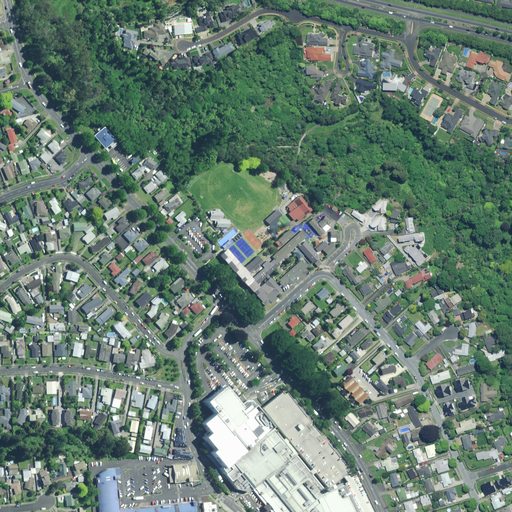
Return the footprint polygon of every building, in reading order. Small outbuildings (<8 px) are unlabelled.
[(503,0),(498,0),(497,6),(511,9),(511,0),(510,0),(510,2),(504,1),(503,0)] [(227,18),(232,16),(231,13),(233,12),(234,14),(237,14),(238,10),(236,4),(234,5),(233,4),(227,6),(227,8),(225,9),(226,10),(220,12),(220,13),(218,14),(221,23),(228,20),(227,18)] [(196,17),(199,26),(197,27),(194,28),(196,34),(207,30),(206,28),(207,27),(208,30),(216,27),(213,21),(210,22),(208,17),(210,16),(208,11),(205,12),(206,15),(201,17),(201,15),(196,17)] [(261,23),(260,21),(257,24),(258,26),(255,27),(259,32),(261,31),(262,32),(274,24),(271,21),(269,22),(267,20),(261,23)] [(172,35),(189,33),(188,23),(171,25),(172,35)] [(162,26),(162,24),(153,25),(153,27),(148,27),(148,31),(142,31),(143,38),(151,38),(151,40),(157,40),(157,34),(163,34),(163,29),(165,29),(165,26),(162,26)] [(240,31),(235,35),(236,37),(235,38),(237,41),(236,41),(239,46),(254,37),(255,37),(250,28),(241,33),(240,31)] [(133,37),(134,38),(136,32),(122,29),(122,32),(120,32),(119,36),(122,37),(121,40),(122,41),(121,47),(130,49),(131,46),(133,46),(134,40),(132,40),(133,37)] [(307,36),(307,44),(311,44),(311,45),(327,46),(328,39),(322,39),(322,38),(325,35),(321,32),(319,34),(316,34),(316,35),(309,34),(307,36)] [(216,47),(211,50),(211,52),(215,59),(233,49),(229,42),(227,43),(221,46),(222,46),(217,49),(216,47)] [(360,47),(361,47),(361,48),(354,47),(354,55),(361,55),(362,53),(366,53),(366,56),(372,57),(373,51),(369,50),(369,49),(373,49),(374,44),(374,43),(360,42),(360,47)] [(325,54),(325,47),(314,47),(306,47),(306,49),(304,48),(304,53),(305,54),(305,57),(308,57),(308,58),(311,58),(311,61),(319,61),(331,61),(331,54),(325,54)] [(141,53),(147,57),(147,56),(152,59),(151,60),(156,61),(156,60),(158,59),(160,64),(161,66),(166,60),(164,56),(165,50),(158,50),(159,48),(152,48),(152,51),(148,49),(148,50),(144,48),(141,53)] [(436,48),(434,53),(431,51),(430,52),(427,51),(425,57),(428,58),(428,59),(431,60),(429,65),(435,67),(442,50),(436,48)] [(395,51),(390,50),(389,54),(383,52),(382,57),(386,58),(385,62),(381,61),(379,68),(385,69),(385,68),(390,69),(391,65),(400,68),(402,61),(393,59),(395,51)] [(443,57),(444,58),(442,62),(441,61),(439,67),(443,69),(442,72),(447,74),(448,71),(453,73),(456,66),(454,65),(455,63),(456,62),(458,59),(456,55),(452,57),(449,56),(451,53),(445,51),(443,57)] [(4,58),(2,52),(0,52),(0,65),(10,63),(9,57),(4,58)] [(196,67),(206,64),(207,66),(212,65),(210,60),(211,60),(209,52),(203,54),(203,55),(198,57),(197,54),(193,56),(193,58),(191,58),(193,63),(194,62),(196,66),(196,67)] [(490,56),(480,52),(479,56),(471,53),(466,66),(473,69),(475,64),(477,65),(478,61),(484,64),(484,63),(487,64),(490,56)] [(172,66),(172,69),(177,69),(177,68),(181,68),(181,70),(187,69),(187,67),(189,67),(188,57),(182,58),(182,59),(176,60),(176,59),(171,59),(171,62),(169,62),(169,66),(172,66)] [(361,66),(365,66),(364,68),(363,71),(358,70),(357,76),(369,77),(368,79),(375,79),(376,71),(374,71),(375,65),(371,65),(372,61),(369,61),(369,59),(365,59),(365,62),(362,61),(361,66)] [(501,79),(500,80),(505,81),(508,82),(511,74),(504,71),(502,67),(502,66),(503,63),(496,60),(495,63),(490,61),(488,66),(493,68),(494,71),(496,77),(497,77),(497,78),(501,79)] [(317,68),(317,66),(314,66),(314,65),(309,65),(309,66),(307,67),(307,70),(303,70),(304,74),(307,74),(307,75),(310,75),(311,78),(323,78),(323,71),(321,71),(321,68),(317,68)] [(459,71),(456,79),(458,81),(457,82),(462,83),(463,80),(465,80),(464,81),(466,82),(466,83),(469,84),(468,88),(472,90),(474,84),(472,83),(476,73),(470,71),(469,73),(467,72),(466,74),(459,71)] [(397,75),(392,83),(391,83),(384,78),(380,84),(383,86),(383,90),(397,91),(398,88),(404,93),(407,87),(400,82),(402,78),(397,75)] [(378,85),(358,79),(357,81),(358,82),(355,90),(365,93),(365,90),(368,91),(369,90),(374,91),(374,88),(377,89),(378,85)] [(499,95),(503,88),(502,87),(503,85),(498,82),(497,84),(492,81),(489,89),(488,93),(491,95),(491,96),(492,97),(489,103),(495,105),(497,101),(497,100),(499,95)] [(325,89),(322,88),(319,94),(320,94),(317,100),(323,103),(325,101),(333,86),(328,83),(325,89)] [(414,103),(421,106),(423,102),(422,102),(424,97),(426,97),(428,92),(423,89),(422,92),(414,88),(411,95),(413,96),(411,99),(415,101),(414,103)] [(511,89),(511,90),(511,94),(511,95),(511,96),(506,93),(504,98),(505,98),(505,100),(502,99),(499,105),(503,107),(502,107),(508,110),(511,104),(511,89)] [(346,102),(346,103),(348,99),(347,98),(348,97),(343,95),(342,96),(338,94),(339,92),(334,90),(331,97),(333,97),(332,100),(336,101),(335,103),(340,105),(341,103),(345,105),(346,102)] [(6,103),(18,112),(17,113),(20,115),(20,118),(26,117),(25,112),(21,113),(25,108),(10,97),(6,103)] [(0,117),(9,115),(7,106),(0,107),(0,117)] [(441,124),(442,125),(441,127),(447,130),(448,128),(449,128),(447,132),(451,134),(461,117),(462,117),(463,115),(462,114),(464,112),(458,108),(454,116),(451,115),(451,116),(447,114),(441,124)] [(470,119),(465,116),(461,124),(462,125),(460,128),(471,134),(470,136),(475,138),(484,122),(477,118),(473,127),(469,125),(468,121),(470,119)] [(21,121),(23,126),(24,125),(26,127),(23,130),(25,132),(28,134),(37,124),(31,119),(29,121),(27,119),(21,121)] [(16,142),(11,125),(4,127),(9,144),(16,142)] [(103,126),(93,135),(105,148),(109,144),(112,148),(117,143),(103,126)] [(44,131),(41,128),(35,135),(40,139),(38,142),(43,145),(50,136),(46,133),(44,132),(44,131)] [(484,134),(479,138),(482,143),(484,141),(489,147),(494,143),(492,140),(493,137),(498,138),(500,131),(494,130),(493,132),(488,131),(486,129),(482,132),(484,134)] [(511,136),(506,136),(504,145),(501,144),(500,149),(503,149),(508,150),(511,150),(511,136)] [(57,145),(53,140),(46,146),(53,154),(59,149),(56,145),(57,145)] [(43,147),(40,144),(34,150),(37,153),(39,151),(41,152),(45,149),(43,147)] [(67,155),(62,150),(54,158),(60,165),(64,162),(63,161),(66,158),(65,157),(67,155)] [(51,159),(44,152),(39,157),(45,164),(51,159)] [(17,162),(15,154),(10,156),(12,164),(16,162),(21,175),(29,173),(24,160),(17,162)] [(139,159),(136,155),(129,161),(133,165),(139,159)] [(39,165),(36,157),(33,158),(33,159),(28,162),(32,173),(36,171),(35,167),(39,165)] [(151,161),(151,159),(148,157),(147,158),(146,158),(142,164),(151,170),(152,168),(154,169),(157,165),(151,161)] [(15,177),(10,165),(7,166),(2,168),(6,180),(15,177)] [(144,170),(140,166),(130,175),(135,180),(143,173),(142,172),(144,170)] [(166,178),(159,170),(154,175),(157,178),(151,183),(150,182),(142,188),(147,194),(155,187),(160,182),(160,183),(166,178)] [(92,183),(88,177),(83,181),(76,183),(78,189),(86,188),(92,183)] [(94,190),(91,188),(84,194),(91,201),(100,193),(95,188),(94,190)] [(152,196),(159,206),(165,202),(162,199),(167,195),(163,189),(152,196)] [(77,193),(74,190),(70,194),(80,204),(84,200),(82,198),(80,199),(78,197),(79,196),(77,194),(77,193)] [(181,202),(175,194),(167,201),(168,203),(163,206),(167,213),(180,204),(180,203),(181,202)] [(105,202),(100,196),(97,198),(99,200),(97,202),(104,210),(111,203),(108,200),(105,202)] [(312,210),(299,196),(286,207),(288,209),(287,210),(289,212),(287,214),(293,221),(295,219),(298,222),(304,216),(305,216),(312,210)] [(58,203),(54,197),(48,201),(51,206),(50,207),(55,214),(61,210),(57,204),(58,203)] [(72,202),(69,198),(63,202),(70,212),(73,210),(72,208),(78,204),(75,200),(72,202)] [(35,201),(36,213),(37,213),(37,215),(47,215),(47,209),(43,209),(43,201),(35,201)] [(32,217),(26,205),(21,207),(24,214),(21,215),(23,219),(26,218),(27,220),(32,217)] [(119,213),(115,207),(103,214),(106,220),(111,217),(113,220),(117,217),(116,215),(119,213)] [(356,212),(349,207),(346,211),(353,216),(356,212)] [(384,213),(387,211),(385,209),(382,211),(381,210),(369,222),(374,227),(386,215),(384,213)] [(210,219),(217,219),(216,227),(230,227),(230,220),(223,219),(223,212),(221,211),(210,210),(210,219)] [(401,212),(393,210),(391,218),(399,219),(399,216),(400,217),(401,212)] [(4,214),(5,215),(3,216),(5,220),(7,219),(10,225),(18,220),(16,215),(12,217),(9,211),(4,214)] [(184,215),(181,211),(173,218),(177,222),(178,221),(179,222),(176,225),(178,227),(185,221),(182,217),(184,215)] [(125,219),(122,216),(116,222),(118,224),(114,228),(119,233),(128,225),(124,220),(125,219)] [(316,224),(312,218),(307,223),(319,236),(324,232),(321,229),(325,225),(327,226),(330,221),(324,216),(320,220),(316,224)] [(406,227),(407,230),(405,231),(406,233),(409,232),(415,232),(413,218),(405,219),(406,227)] [(89,224),(84,223),(72,224),(73,231),(83,231),(86,234),(81,238),(86,244),(94,237),(90,232),(93,228),(89,224)] [(111,231),(104,223),(100,226),(107,234),(111,231)] [(207,241),(195,227),(190,231),(203,245),(207,241)] [(69,236),(68,228),(57,230),(59,239),(66,238),(66,236),(69,236)] [(134,234),(130,228),(122,235),(129,243),(138,235),(136,232),(134,234)] [(268,234),(263,229),(256,236),(261,241),(268,234)] [(308,236),(302,229),(271,257),(277,263),(308,236)] [(293,235),(288,229),(281,235),(281,236),(276,241),(280,245),(288,238),(289,239),(293,235)] [(341,242),(341,231),(329,231),(329,239),(334,239),(334,242),(341,242)] [(46,243),(45,243),(44,243),(45,246),(46,245),(47,251),(53,250),(51,241),(55,241),(54,232),(45,233),(46,243)] [(42,239),(40,233),(33,236),(35,242),(42,239)] [(242,235),(240,233),(232,240),(234,242),(242,235)] [(409,254),(409,253),(412,253),(414,237),(407,236),(405,252),(407,252),(406,253),(409,254)] [(102,240),(101,239),(95,245),(88,248),(91,254),(98,251),(105,245),(105,246),(110,242),(106,237),(102,240)] [(42,249),(40,245),(39,246),(38,245),(36,246),(33,239),(28,241),(34,253),(42,249)] [(224,250),(232,243),(229,239),(221,246),(224,250)] [(148,245),(143,240),(141,242),(139,240),(132,246),(139,253),(148,245)] [(315,253),(305,241),(297,248),(312,264),(318,258),(314,253),(315,253)] [(327,244),(324,241),(314,249),(317,253),(327,244)] [(389,241),(385,245),(380,250),(384,255),(383,257),(387,261),(391,257),(387,253),(394,246),(389,241)] [(115,246),(111,242),(105,247),(109,251),(115,246)] [(30,251),(25,243),(16,249),(19,255),(25,251),(26,254),(30,251)] [(335,248),(331,243),(322,250),(327,255),(335,248)] [(373,252),(370,247),(363,252),(371,264),(377,260),(372,253),(373,252)] [(303,256),(296,248),(291,252),(299,260),(303,256)] [(19,260),(12,250),(7,253),(6,252),(3,254),(7,260),(8,259),(12,265),(19,260)] [(280,290),(269,277),(258,288),(247,276),(247,275),(224,250),(217,257),(261,307),(265,307),(274,300),(272,298),(280,290)] [(157,256),(152,251),(141,260),(145,266),(157,256)] [(111,258),(105,252),(101,256),(101,257),(98,261),(102,266),(111,258)] [(141,258),(138,255),(132,261),(135,264),(141,258)] [(262,260),(258,256),(244,268),(248,272),(253,268),(255,271),(259,267),(257,264),(262,260)] [(163,270),(168,266),(161,258),(151,267),(156,272),(160,268),(163,270)] [(420,263),(415,258),(411,261),(416,267),(420,263)] [(308,267),(302,259),(278,280),(279,281),(276,284),(281,289),(282,288),(282,289),(288,283),(289,285),(295,279),(295,278),(308,267)] [(368,267),(363,260),(358,264),(360,266),(356,269),(360,273),(368,267)] [(409,269),(405,260),(392,267),(396,276),(398,275),(398,276),(402,274),(401,273),(409,269)] [(268,263),(266,261),(261,265),(263,268),(251,279),(257,285),(277,267),(271,261),(268,263)] [(119,271),(112,262),(107,266),(111,272),(110,273),(112,277),(119,271)] [(60,265),(54,266),(54,269),(51,269),(52,281),(51,281),(52,291),(53,291),(54,294),(61,294),(61,284),(60,282),(61,282),(60,265)] [(356,278),(348,266),(342,271),(345,276),(346,276),(351,282),(353,281),(356,285),(364,280),(360,275),(356,278)] [(131,270),(128,267),(113,280),(117,284),(118,282),(122,287),(128,282),(125,278),(127,276),(126,275),(131,270)] [(141,272),(137,268),(132,272),(135,276),(141,272)] [(426,275),(424,270),(419,273),(419,274),(410,278),(410,279),(404,282),(408,289),(412,287),(411,285),(414,283),(414,284),(422,280),(423,282),(433,277),(431,273),(426,275)] [(78,274),(66,271),(64,279),(76,283),(78,274)] [(185,283),(179,277),(167,288),(173,294),(177,291),(183,287),(182,286),(185,283)] [(41,284),(38,278),(25,286),(31,297),(34,295),(31,290),(41,284)] [(139,280),(135,278),(127,292),(133,296),(137,290),(142,283),(138,281),(139,280)] [(91,291),(84,283),(77,289),(78,290),(76,293),(81,299),(91,291)] [(373,291),(368,283),(359,289),(364,296),(373,291)] [(440,283),(435,285),(437,290),(430,293),(433,298),(447,292),(445,289),(443,290),(440,283)] [(328,293),(323,288),(315,295),(320,300),(328,293)] [(27,298),(20,289),(15,293),(22,304),(23,303),(25,306),(30,303),(27,298)] [(150,298),(145,292),(134,301),(140,308),(150,298)] [(67,299),(72,305),(76,299),(74,297),(75,296),(71,293),(68,297),(67,299)] [(186,296),(184,293),(175,301),(181,309),(192,299),(188,294),(186,296)] [(42,298),(39,294),(34,298),(38,304),(42,302),(40,299),(42,298)] [(462,301),(458,294),(450,299),(448,297),(444,300),(450,308),(462,301)] [(12,296),(5,299),(8,304),(12,314),(21,310),(18,304),(15,305),(12,296)] [(89,310),(101,304),(97,296),(91,299),(92,300),(84,304),(80,308),(86,315),(85,316),(88,319),(92,316),(89,310)] [(150,319),(155,314),(158,305),(155,304),(159,301),(155,297),(149,302),(151,304),(149,310),(145,314),(150,319)] [(391,302),(387,297),(382,301),(380,299),(375,303),(378,306),(374,309),(378,313),(391,302)] [(299,310),(304,315),(309,311),(311,309),(313,307),(308,302),(299,310)] [(344,308),(338,302),(328,313),(333,318),(344,308)] [(196,305),(193,303),(188,308),(196,315),(203,308),(198,303),(196,305)] [(403,309),(398,304),(389,312),(388,311),(382,316),(388,323),(399,313),(398,312),(403,309)] [(53,313),(53,316),(51,317),(51,320),(53,320),(58,319),(58,314),(63,314),(63,305),(48,305),(48,313),(53,313)] [(189,311),(185,307),(180,312),(184,316),(189,311)] [(112,314),(107,308),(94,320),(99,325),(112,314)] [(461,312),(460,308),(453,310),(455,316),(460,314),(462,321),(477,316),(476,312),(474,313),(473,309),(461,312)] [(0,319),(10,323),(12,319),(9,318),(11,314),(0,310),(0,319)] [(440,321),(433,310),(427,314),(434,325),(440,321)] [(162,324),(165,322),(168,316),(160,312),(158,318),(159,318),(154,323),(160,330),(164,326),(162,324)] [(352,320),(347,315),(337,324),(342,330),(352,320)] [(41,319),(26,316),(24,322),(42,327),(43,323),(40,322),(41,319)] [(286,323),(291,329),(295,325),(297,324),(296,324),(298,322),(294,317),(293,318),(291,316),(288,319),(289,321),(286,323)] [(168,339),(175,332),(178,323),(172,320),(168,328),(163,333),(168,339)] [(131,335),(119,321),(113,326),(123,338),(125,336),(127,338),(131,335)] [(425,327),(420,321),(415,325),(424,335),(432,327),(429,324),(425,327)] [(395,325),(395,326),(395,327),(393,329),(395,330),(394,331),(400,337),(405,332),(397,323),(395,325)] [(476,327),(475,323),(470,324),(468,337),(475,338),(476,327)] [(86,340),(86,333),(86,331),(89,331),(89,327),(87,327),(87,326),(77,326),(76,327),(70,327),(69,332),(77,332),(77,331),(80,331),(80,333),(80,339),(86,340)] [(318,331),(315,327),(311,331),(316,337),(323,332),(320,329),(318,331)] [(342,333),(337,328),(330,333),(335,339),(342,333)] [(296,335),(291,329),(287,333),(292,339),(296,335)] [(313,338),(306,330),(300,336),(303,339),(304,337),(309,342),(313,338)] [(363,335),(358,330),(351,337),(350,335),(345,340),(351,346),(363,335)] [(423,335),(418,330),(415,333),(420,338),(423,335)] [(418,336),(412,332),(408,337),(407,337),(404,341),(412,347),(415,343),(413,342),(418,336)] [(60,340),(60,334),(58,335),(58,333),(53,333),(53,336),(46,336),(47,342),(53,342),(53,340),(60,340)] [(498,343),(496,337),(485,339),(488,350),(493,349),(492,345),(498,343)] [(359,346),(363,351),(367,348),(372,344),(370,342),(371,341),(368,338),(359,346)] [(326,345),(320,339),(311,346),(316,351),(321,347),(322,349),(326,345)] [(24,358),(24,342),(20,342),(15,342),(15,348),(16,348),(16,355),(17,355),(17,358),(24,358)] [(39,348),(37,348),(34,343),(28,346),(30,350),(31,358),(39,357),(39,348)] [(70,349),(72,349),(71,356),(79,357),(80,355),(82,355),(83,350),(80,349),(81,344),(74,343),(73,344),(71,344),(70,349)] [(105,344),(100,343),(97,360),(107,362),(109,349),(104,349),(105,344)] [(44,345),(44,344),(41,344),(41,356),(49,356),(49,353),(50,353),(50,345),(44,345)] [(63,346),(63,344),(56,345),(56,350),(53,350),(54,357),(66,356),(66,346),(63,346)] [(469,345),(462,344),(462,350),(455,349),(455,355),(469,356),(470,347),(468,347),(469,345)] [(91,346),(85,345),(84,350),(83,358),(89,359),(89,357),(93,357),(95,350),(90,349),(91,346)] [(7,348),(7,346),(0,346),(0,353),(1,353),(2,358),(12,358),(11,354),(10,354),(10,348),(7,348)] [(134,349),(133,352),(129,352),(129,353),(127,353),(124,367),(129,368),(130,364),(133,365),(134,360),(137,361),(139,350),(134,349)] [(359,357),(353,350),(348,354),(355,361),(359,357)] [(151,360),(149,351),(142,353),(143,359),(140,360),(141,363),(138,363),(139,369),(154,366),(153,359),(151,360)] [(335,358),(331,351),(321,358),(327,366),(331,363),(330,361),(335,358)] [(385,357),(380,351),(371,360),(375,365),(385,357)] [(507,358),(505,351),(501,352),(501,351),(493,353),(493,354),(488,356),(489,362),(507,358)] [(124,355),(113,353),(112,362),(119,364),(119,362),(122,363),(124,355)] [(437,354),(425,364),(430,370),(442,360),(437,354)] [(475,371),(473,364),(456,370),(458,376),(475,371)] [(346,371),(342,365),(332,371),(336,377),(346,371)] [(393,366),(379,369),(381,376),(394,372),(393,366)] [(447,371),(429,376),(431,385),(449,379),(447,371)] [(358,405),(367,397),(359,387),(358,388),(356,386),(357,385),(349,376),(340,384),(348,394),(350,392),(352,394),(350,395),(358,405)] [(399,384),(400,388),(406,386),(402,376),(391,379),(393,386),(399,384)] [(383,394),(387,391),(387,389),(379,379),(376,381),(377,383),(374,386),(377,389),(378,388),(380,391),(378,392),(380,395),(382,393),(383,394)] [(466,389),(469,388),(469,386),(470,386),(468,381),(465,382),(464,379),(459,379),(456,381),(457,385),(454,386),(456,391),(457,392),(466,390),(466,389)] [(77,382),(65,381),(64,396),(74,397),(74,390),(77,390),(77,382)] [(58,390),(58,382),(45,382),(46,394),(55,394),(55,390),(58,390)] [(23,384),(15,383),(15,390),(16,390),(15,400),(20,400),(21,392),(24,392),(24,385),(23,385),(23,384)] [(42,388),(41,383),(38,384),(38,386),(31,386),(32,393),(42,393),(42,388)] [(227,478),(235,488),(248,491),(254,487),(274,511),(373,511),(355,474),(353,475),(350,476),(345,481),(343,483),(324,491),(310,473),(307,469),(295,454),(296,453),(286,442),(282,439),(262,414),(263,412),(262,410),(252,399),(247,399),(239,406),(233,399),(220,383),(200,399),(210,411),(204,416),(197,421),(202,427),(205,431),(199,435),(209,447),(206,450),(208,452),(205,454),(225,479),(227,478)] [(480,392),(481,392),(481,395),(480,395),(481,402),(488,401),(487,398),(498,398),(497,390),(487,391),(487,383),(480,383),(480,392)] [(437,389),(434,390),(436,396),(437,398),(439,398),(439,399),(451,395),(451,394),(452,394),(449,385),(447,386),(446,384),(437,387),(437,389)] [(0,405),(2,405),(2,401),(3,401),(3,395),(8,396),(8,388),(4,388),(4,386),(0,385),(0,405)] [(77,395),(75,395),(75,401),(83,402),(83,398),(90,398),(91,385),(85,385),(85,388),(81,388),(81,394),(77,394),(77,395)] [(111,390),(105,388),(104,390),(98,389),(97,395),(102,396),(101,402),(104,402),(104,404),(108,405),(111,390)] [(126,391),(116,389),(112,402),(119,403),(120,398),(124,399),(126,391)] [(141,408),(143,396),(140,395),(141,393),(137,392),(132,391),(130,400),(135,401),(134,402),(130,402),(129,406),(141,408)] [(312,471),(327,488),(341,476),(345,481),(350,476),(343,470),(346,467),(285,392),(282,394),(279,391),(275,395),(267,401),(262,405),(260,407),(284,437),(282,439),(286,442),(287,441),(309,467),(307,469),(310,473),(312,471)] [(157,397),(150,394),(145,407),(152,410),(157,397)] [(393,404),(395,409),(412,400),(410,395),(393,404)] [(476,406),(475,403),(477,403),(475,399),(469,401),(468,397),(462,399),(464,402),(459,404),(460,408),(461,408),(462,411),(476,406)] [(160,419),(165,421),(167,415),(168,411),(174,413),(177,401),(172,400),(171,405),(165,404),(164,409),(162,408),(160,419)] [(450,405),(449,403),(445,405),(446,407),(444,407),(446,411),(447,411),(447,412),(448,412),(449,416),(454,414),(453,411),(453,410),(454,409),(452,404),(450,405)] [(387,417),(384,405),(376,407),(380,419),(387,417)] [(373,414),(371,406),(358,410),(360,417),(365,415),(366,416),(373,414)] [(404,414),(408,412),(414,426),(409,428),(410,431),(421,425),(417,416),(418,416),(416,410),(415,411),(412,406),(403,411),(404,414)] [(0,423),(2,424),(2,427),(5,427),(5,429),(10,429),(10,415),(10,409),(4,409),(4,415),(0,414),(0,423)] [(26,410),(19,410),(19,414),(14,422),(20,425),(25,416),(26,410)] [(67,413),(47,410),(46,417),(66,420),(67,413)] [(489,424),(506,417),(503,411),(500,412),(499,410),(495,412),(496,413),(490,416),(491,418),(487,419),(489,424)] [(90,412),(78,411),(78,419),(89,420),(90,412)] [(360,422),(351,412),(344,418),(347,421),(347,420),(354,428),(360,422)] [(98,430),(100,427),(105,416),(99,413),(93,423),(95,424),(93,428),(98,430)] [(120,424),(117,415),(114,416),(115,420),(109,422),(112,435),(119,433),(116,425),(120,424)] [(460,422),(461,427),(460,428),(460,427),(457,428),(456,429),(457,433),(477,428),(474,418),(460,422)] [(131,436),(137,437),(137,433),(136,433),(139,422),(131,420),(129,432),(132,432),(131,436)] [(374,427),(369,421),(362,428),(366,433),(367,432),(371,437),(377,432),(373,428),(374,427)] [(166,425),(161,424),(160,431),(163,432),(162,438),(168,439),(170,429),(166,428),(166,425)] [(145,427),(142,443),(147,444),(148,440),(149,440),(151,428),(145,427)] [(186,438),(184,438),(185,433),(183,433),(183,428),(177,428),(177,438),(176,438),(175,446),(187,447),(187,442),(186,442),(186,438)] [(421,431),(411,434),(413,441),(418,440),(420,446),(425,444),(421,431)] [(399,435),(397,432),(392,435),(394,438),(396,437),(398,441),(402,440),(399,435)] [(472,448),(469,435),(461,437),(465,450),(472,448)] [(385,443),(382,446),(379,449),(380,449),(375,454),(380,459),(387,451),(388,450),(392,454),(396,449),(392,445),(393,439),(387,437),(385,443)] [(499,438),(500,439),(497,441),(496,440),(493,441),(497,449),(495,450),(498,456),(502,454),(502,452),(504,451),(502,447),(506,445),(505,443),(507,442),(505,437),(503,438),(502,437),(499,438)] [(135,442),(128,441),(126,452),(133,453),(135,442)] [(435,449),(434,444),(425,447),(428,459),(435,457),(434,454),(436,454),(434,449),(435,449)] [(150,447),(139,445),(138,452),(149,454),(150,447)] [(166,450),(154,448),(153,454),(165,456),(166,450)] [(495,450),(494,448),(490,449),(491,450),(485,452),(484,451),(476,454),(476,456),(478,461),(484,459),(484,460),(490,458),(490,457),(493,457),(494,460),(499,458),(498,456),(495,450)] [(174,449),(173,457),(179,458),(179,459),(192,460),(192,456),(191,456),(191,452),(181,452),(182,450),(174,449)] [(392,466),(390,459),(381,462),(382,467),(385,466),(387,472),(399,468),(398,464),(392,466)] [(444,467),(442,460),(435,462),(436,464),(430,465),(432,472),(435,471),(434,469),(436,468),(438,474),(444,472),(443,468),(444,467)] [(86,469),(83,461),(70,466),(74,477),(80,475),(78,470),(80,469),(81,471),(86,469)] [(194,462),(171,465),(171,468),(167,468),(169,483),(196,480),(194,462)] [(64,468),(64,464),(56,464),(56,475),(62,475),(62,474),(65,474),(65,472),(67,472),(67,468),(64,468)] [(17,473),(16,465),(6,466),(8,475),(15,474),(15,473),(17,473)] [(422,478),(430,476),(430,473),(431,473),(429,466),(425,467),(425,465),(421,466),(422,468),(418,469),(419,475),(421,475),(422,478)] [(97,477),(94,477),(97,511),(193,511),(193,501),(118,509),(114,475),(118,475),(118,467),(104,468),(97,474),(97,477)] [(50,484),(43,470),(38,473),(40,478),(38,479),(42,486),(44,485),(45,487),(50,484)] [(29,478),(29,471),(22,471),(22,482),(25,482),(23,489),(30,490),(33,479),(29,478)] [(396,474),(396,473),(389,475),(391,480),(390,481),(392,487),(400,485),(399,482),(401,482),(400,479),(401,479),(399,473),(396,474)] [(450,479),(448,473),(440,475),(442,481),(441,481),(441,483),(443,483),(444,487),(449,486),(448,485),(452,484),(450,479)] [(75,487),(74,482),(64,484),(64,491),(69,490),(69,488),(75,487)] [(20,493),(17,483),(9,485),(10,489),(12,488),(14,495),(20,493)] [(404,487),(396,490),(398,496),(400,502),(419,495),(418,492),(410,494),(406,495),(404,487)] [(511,487),(503,490),(502,491),(503,494),(506,493),(506,495),(510,493),(510,492),(511,491),(511,487)] [(457,494),(455,488),(444,491),(445,496),(447,495),(449,502),(455,500),(454,494),(457,494)] [(427,494),(420,497),(421,501),(420,501),(420,504),(422,503),(423,507),(431,504),(427,494)] [(502,497),(501,494),(491,498),(492,502),(491,502),(495,510),(506,505),(504,501),(500,503),(498,498),(502,497)] [(74,506),(73,495),(64,496),(65,502),(65,506),(74,506)] [(417,508),(415,501),(412,501),(404,503),(406,511),(404,511),(415,511),(414,509),(417,508)] [(215,511),(215,504),(210,504),(210,502),(202,502),(202,511),(215,511)]
